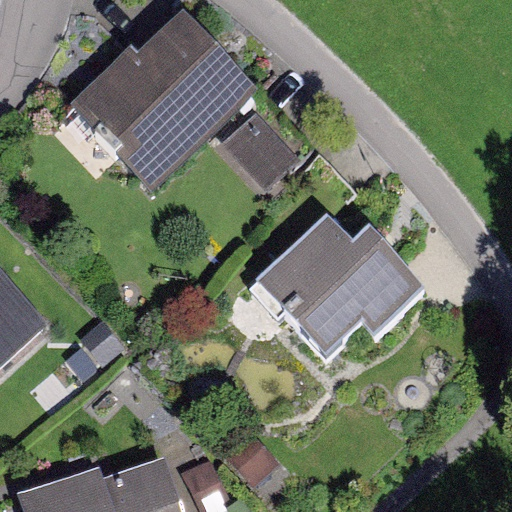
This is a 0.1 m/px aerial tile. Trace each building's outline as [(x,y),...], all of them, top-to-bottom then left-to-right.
[(235,112),(169,40),(148,60),(137,48),(68,111),(144,194),(235,112)] [(263,111),(226,144),(273,195),(309,161),(263,111)] [(330,226),(258,291),(327,365),(363,332),(375,345),(427,298),(370,237),(354,252),(330,226)] [(0,367),(35,337),(0,296),(0,367)] [(161,511),(154,480),(76,500),(73,487),(12,503),(14,511),(161,511)]
